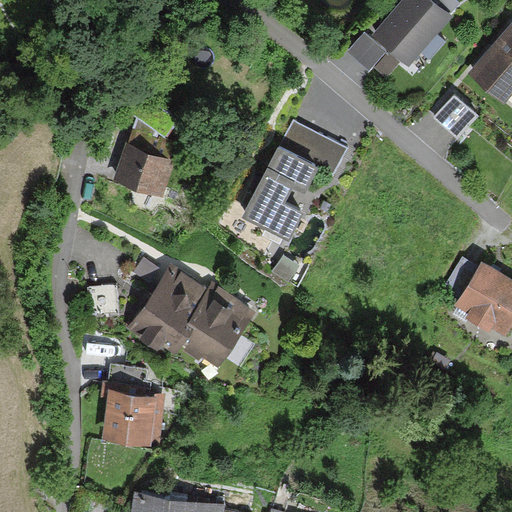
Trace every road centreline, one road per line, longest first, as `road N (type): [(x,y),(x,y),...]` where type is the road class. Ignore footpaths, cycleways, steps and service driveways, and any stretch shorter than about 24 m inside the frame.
road 1 (residential): [(137,0),(97,56),(65,232),(59,283),(75,438),(61,511)]
road 2 (residential): [(230,0),(293,43),(489,210)]
